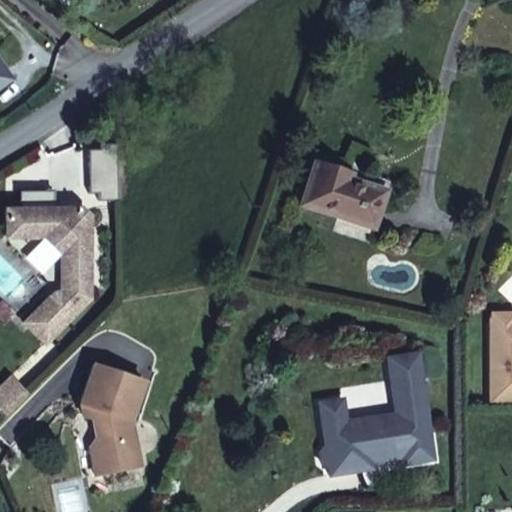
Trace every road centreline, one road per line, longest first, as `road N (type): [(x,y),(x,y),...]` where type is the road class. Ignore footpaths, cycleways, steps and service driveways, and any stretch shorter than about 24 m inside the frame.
road 1 (unclassified): [(0,149),(231,0)]
road 2 (unknown): [(364,237),(403,226),(427,195),(457,78),(511,38)]
